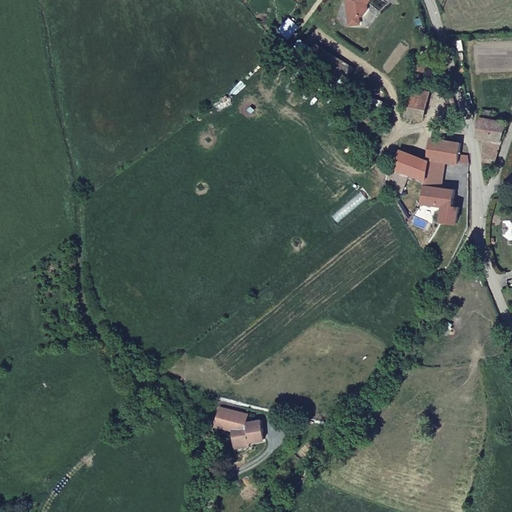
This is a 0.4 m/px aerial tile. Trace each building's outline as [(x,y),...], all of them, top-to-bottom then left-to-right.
[(349,0),(352,13),(362,12),(366,11),(370,5),(369,0),(349,0)] [(362,12),(352,13),(353,21),(363,19),(362,12)] [(469,70),(460,72),(462,80),(470,79),(469,70)] [(403,90),(421,95),(423,85),(406,81),(403,90)] [(403,90),(399,109),(417,112),(421,95),(403,90)] [(467,95),(472,109),(479,107),(475,94),(467,95)] [(501,141),(511,117),(499,118),(499,115),(480,115),(482,140),(492,140),(501,141)] [(458,165),(461,154),(460,147),(461,144),(430,138),(427,156),(398,151),(394,181),(406,183),(408,174),(426,178),(427,174),(440,176),(438,186),(425,184),(423,203),(436,204),(434,213),(442,214),(441,219),(456,222),(459,208),(455,207),(457,191),(446,188),(447,181),(442,180),(445,163),(458,165)] [(490,160),(501,141),(492,140),(484,156),(490,160)] [(472,167),(471,156),(461,154),(458,165),(472,167)] [(426,178),(425,184),(438,186),(440,176),(427,174),(426,178)] [(459,208),(469,210),(470,198),(461,196),(459,208)] [(420,207),(412,218),(417,225),(426,212),(420,207)] [(261,437),(257,417),(241,421),(242,414),(213,407),(209,423),(219,425),(220,420),(229,422),(229,423),(230,428),(233,441),(247,439),(261,437)] [(220,420),(219,425),(230,428),(229,423),(229,422),(220,420)]
